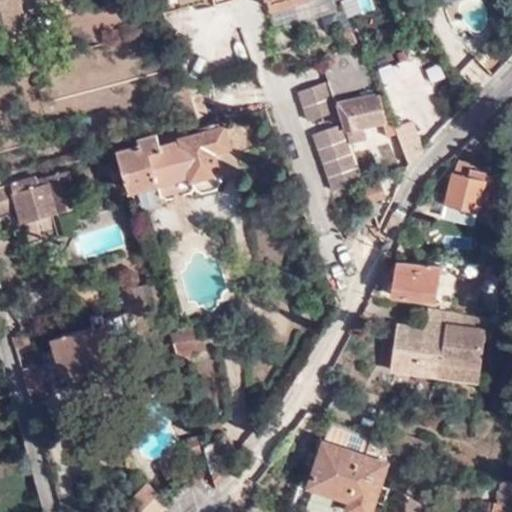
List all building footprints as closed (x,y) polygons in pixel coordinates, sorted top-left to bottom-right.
[(0,0),(0,44),(28,37),(24,22),(26,21),(23,8),(47,2),(46,0),(0,0)] [(214,0),(215,2),(223,0),(267,0),(270,9),(300,0),(214,0)] [(355,0),(361,14),(377,8),(374,0),(355,0)] [(332,107),(321,78),(291,88),(302,118),(332,107)] [(379,134),(394,130),(377,91),(334,97),(342,126),(339,127),(344,140),(360,137),(356,124),(373,121),(379,134)] [(142,146),(117,152),(127,191),(153,184),(154,187),(190,177),(192,188),(203,195),(217,191),(223,181),(215,152),(232,147),(227,127),(223,128),(220,122),(200,128),(202,132),(187,137),(185,132),(158,140),(156,135),(140,139),(142,146)] [(344,140),(339,127),(333,129),(330,122),(308,130),(328,186),(358,176),(344,140)] [(495,143),(493,122),(463,146),(471,161),(495,143)] [(409,165),(421,151),(412,127),(395,134),(409,165)] [(469,170),(469,165),(455,162),(448,174),(440,218),(470,224),(471,211),(494,216),(493,178),(481,176),(481,173),(469,170)] [(0,216),(21,211),(24,221),(78,207),(68,172),(37,182),(36,178),(0,187),(0,216)] [(363,188),(377,184),(373,174),(360,180),(363,188)] [(363,188),(367,200),(380,194),(377,184),(363,188)] [(389,263),(385,295),(421,299),(423,267),(389,263)] [(461,266),(440,264),(440,271),(460,273),(461,266)] [(497,279),(498,270),(478,268),(477,277),(497,279)] [(108,300),(111,312),(147,302),(159,298),(155,285),(108,300)] [(159,298),(147,302),(149,312),(161,308),(159,298)] [(481,318),(422,307),(420,331),(391,328),(385,377),(474,389),(481,318)] [(133,335),(127,315),(101,323),(98,329),(56,340),(66,373),(118,360),(113,341),(133,335)] [(168,329),(179,366),(193,363),(189,348),(201,345),(197,328),(191,330),(189,324),(168,329)] [(29,335),(13,340),(16,349),(31,344),(29,335)] [(38,367),(22,371),(30,397),(45,393),(38,367)] [(385,445),(328,420),(308,484),(348,498),(345,506),(360,511),(369,511),(391,447),(385,445)] [(385,445),(391,447),(401,452),(421,458),(426,443),(392,429),(385,445)] [(203,449),(198,435),(186,438),(191,458),(204,455),(203,450),(203,449)] [(203,450),(206,462),(213,489),(233,468),(223,460),(232,451),(221,438),(203,449),(203,450)] [(494,511),(511,511),(511,484),(499,481),(498,505),(491,504),(490,511),(494,511)] [(119,511),(158,511),(168,502),(147,483),(119,511)]
